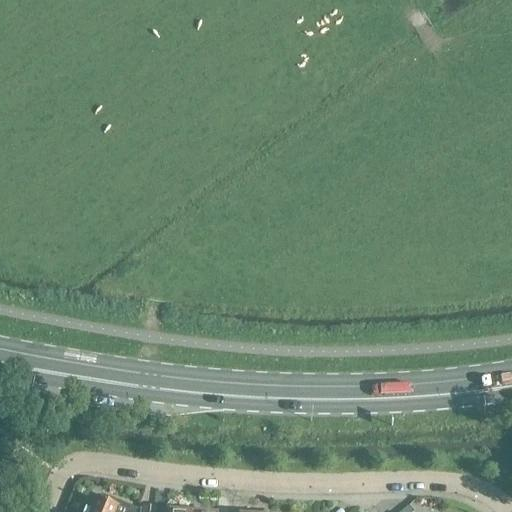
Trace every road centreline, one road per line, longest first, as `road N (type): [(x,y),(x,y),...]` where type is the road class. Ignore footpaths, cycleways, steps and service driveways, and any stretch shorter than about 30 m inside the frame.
road 1 (residential): [(44,511),(60,473),(83,461),(305,486),(434,481),(476,487),(509,511)]
road 2 (secondary): [(0,362),(243,397),(443,390)]
